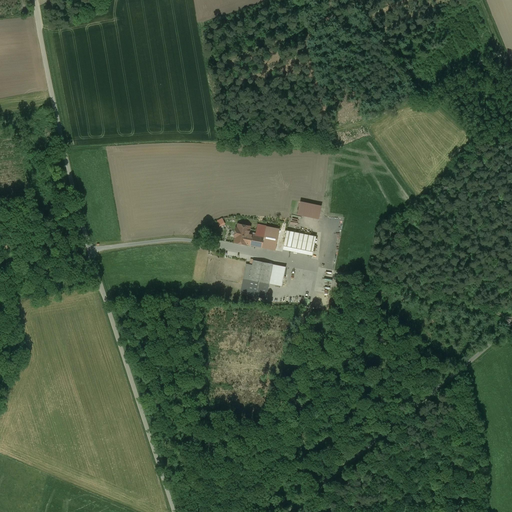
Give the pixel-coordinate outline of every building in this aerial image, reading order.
[(300,201),(297,215),(319,219),(321,206),(300,201)] [(250,226),(238,224),(234,242),(246,245),(247,245),(249,232),(250,226)] [(266,226),(257,224),(256,233),(249,232),(247,245),(262,248),(266,226)] [(280,229),(266,226),(262,248),(275,251),(280,229)] [(316,237),(286,230),(283,249),(312,255),(316,237)] [(273,264),(253,260),(252,265),(249,280),(269,284),(273,264)] [(252,265),(246,264),(243,279),(249,280),(252,265)] [(273,264),(269,284),(282,286),(286,267),(273,264)] [(249,280),(243,279),(240,294),(266,299),(269,284),(249,280)]
